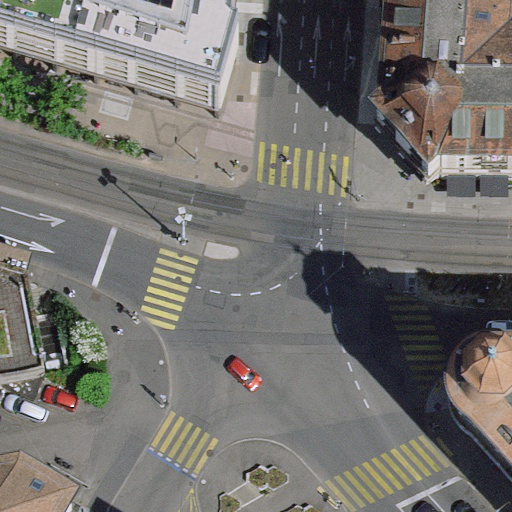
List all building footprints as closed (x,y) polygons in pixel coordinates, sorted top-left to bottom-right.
[(0,0),(0,56),(223,120),(242,58),(234,56),(237,0),(0,0)] [(511,0),(398,0),(390,121),(446,181),(511,180),(511,61),(502,66),(502,50),(511,43),(511,31),(511,0)] [(29,282),(0,273),(0,386),(48,377),(29,282)] [(462,402),(462,424),(511,478),(511,380),(488,380),(470,387),(462,402)] [(52,511),(22,491),(0,495),(0,511),(52,511)]
